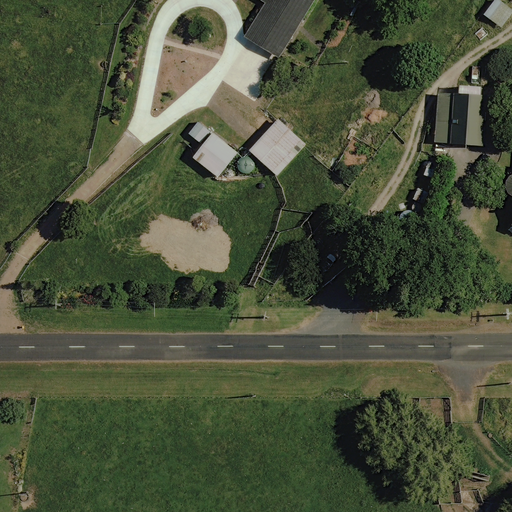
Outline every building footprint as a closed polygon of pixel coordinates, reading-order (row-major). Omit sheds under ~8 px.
[(316,0),(258,0),(267,5),(247,39),(280,59),(316,0)] [(511,17),(511,7),(501,0),(497,0),(486,16),(504,29),(511,17)] [(511,77),(511,58),(496,59),(497,78),(511,77)] [(487,89),(461,87),(460,98),(441,96),(438,144),(493,148),(497,99),(486,99),(487,89)] [(308,146),(281,121),(252,152),(279,178),(308,146)] [(240,155),(216,135),(196,159),(220,179),(240,155)] [(511,511),(511,503),(490,503),(490,511),(511,511)]
